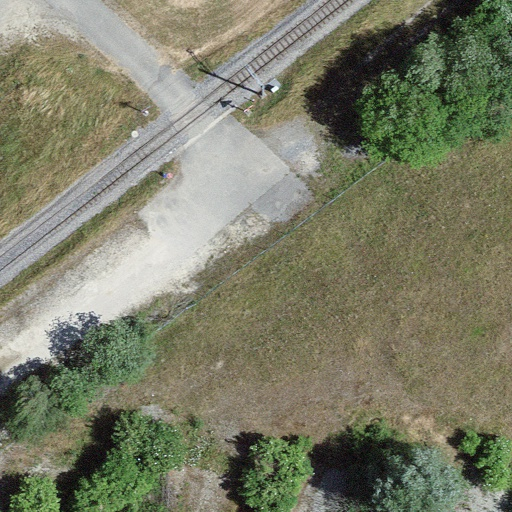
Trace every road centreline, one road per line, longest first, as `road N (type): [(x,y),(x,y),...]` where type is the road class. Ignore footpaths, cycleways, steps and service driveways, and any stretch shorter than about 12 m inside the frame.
road 1 (track): [(75,0),(193,114),(251,185),(0,374)]
road 2 (track): [(251,185),(484,0)]
